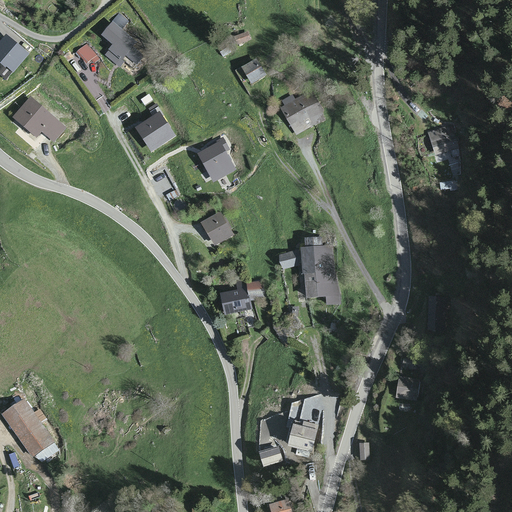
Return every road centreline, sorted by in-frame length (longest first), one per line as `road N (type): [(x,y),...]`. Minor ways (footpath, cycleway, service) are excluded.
road 1 (unclassified): [(326,511),(402,298),(403,238),(379,93),(382,0)]
road 2 (unclassified): [(0,156),(122,219),(195,302),(229,367),(243,511)]
